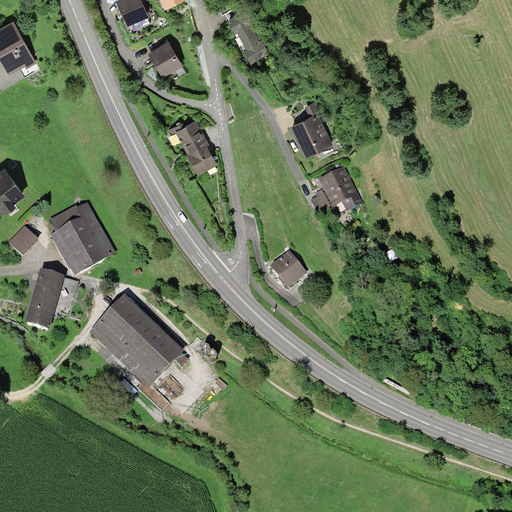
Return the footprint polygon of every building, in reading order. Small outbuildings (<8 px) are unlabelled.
[(141,0),(117,0),(116,1),(120,8),(127,26),(148,17),(141,0)] [(161,0),(165,9),(188,0),(187,0),(161,0)] [(253,22),(246,8),(228,17),(234,28),(232,28),(243,50),(245,50),(251,61),(269,52),(262,39),(260,39),(251,23),(253,22)] [(37,61),(14,18),(0,25),(0,54),(9,71),(25,63),(26,66),(37,61)] [(163,78),(184,66),(169,41),(149,53),(153,61),(163,78)] [(317,100),(303,106),(307,115),(313,112),(315,116),(320,114),(323,113),(317,100)] [(307,115),(290,123),(300,144),(305,156),(333,143),(320,114),(315,116),(313,112),(307,115)] [(206,139),(196,119),(186,124),(184,121),(169,129),(172,135),(176,133),(187,153),(186,153),(198,175),(218,164),(208,145),(209,144),(206,139)] [(399,161),(374,172),(378,181),(386,199),(397,194),(400,201),(414,195),(399,161)] [(26,192),(5,164),(0,167),(0,211),(5,208),(6,210),(16,202),(15,200),(26,192)] [(344,167),(319,180),(323,188),(333,207),(342,203),(348,211),(363,204),(344,167)] [(331,206),(322,190),(315,193),(317,197),(311,200),(318,213),(331,206)] [(116,253),(87,202),(78,208),(77,206),(50,221),(56,232),(50,235),(70,270),(71,269),(75,276),(116,253)] [(25,227),(9,243),(21,255),(37,239),(25,227)] [(307,274),(290,251),(270,266),(288,289),(307,274)] [(41,269),(25,323),(49,330),(54,312),(64,278),(65,276),(41,269)] [(79,282),(64,278),(54,312),(68,316),(79,282)] [(125,295),(89,333),(148,388),(184,351),(125,295)]
